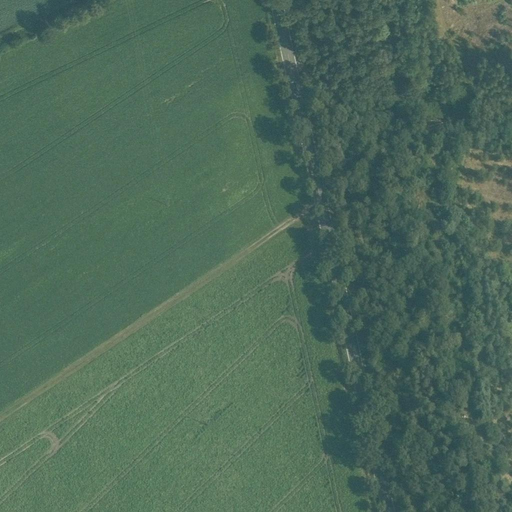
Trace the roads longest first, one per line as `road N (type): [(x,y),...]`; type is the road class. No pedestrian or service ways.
road 1 (tertiary): [(386,511),(277,0)]
road 2 (track): [(0,422),(320,203)]
